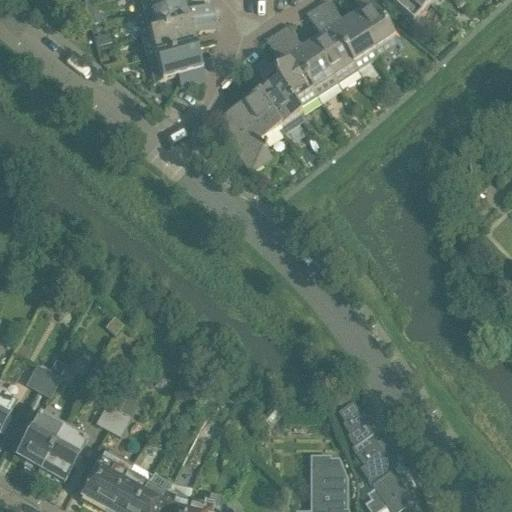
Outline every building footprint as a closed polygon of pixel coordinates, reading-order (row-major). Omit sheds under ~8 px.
[(131,0),(136,16),(182,3),(181,0),(131,0)] [(350,0),(359,13),(350,19),(376,60),(397,46),(366,0),(350,0)] [(421,0),(384,0),(412,25),(429,6),(424,1),(424,2),(421,0)] [(136,16),(142,39),(213,19),(210,7),(185,14),(182,3),(136,16)] [(327,4),(316,11),(356,73),(376,60),(350,19),(340,25),(327,4)] [(319,39),(309,45),(336,86),(356,73),(316,11),(305,18),(319,39)] [(87,16),(90,26),(101,24),(96,14),(87,16)] [(142,39),(149,62),(195,49),(192,38),(216,32),(213,19),(142,39)] [(286,30),(276,37),(315,99),(336,86),(309,45),(300,52),(286,30)] [(94,40),(97,50),(112,46),(109,36),(94,40)] [(278,65),(270,71),(296,112),(296,111),(315,99),(276,37),(265,44),(278,65)] [(195,49),(149,62),(155,86),(177,80),(180,92),(205,85),(195,49)] [(126,62),(104,69),(109,73),(128,67),(126,62)] [(266,90),(257,97),(279,131),(278,132),(282,138),(304,124),(296,111),(296,112),(270,71),(264,62),(253,69),(266,90)] [(279,131),(257,97),(215,124),(249,176),(271,162),(260,144),(278,132),(279,131)] [(160,361),(133,357),(130,379),(157,383),(160,361)] [(55,364),(49,375),(38,394),(50,401),(61,382),(59,380),(65,369),(55,364)] [(28,388),(38,394),(49,375),(39,369),(28,388)] [(206,402),(216,406),(220,397),(210,393),(206,402)] [(0,395),(0,433),(17,405),(0,395)] [(98,428),(108,434),(125,403),(115,398),(108,409),(98,428)] [(128,399),(125,403),(108,434),(120,440),(130,421),(139,405),(128,399)] [(337,418),(344,427),(342,428),(349,439),(347,440),(354,450),(351,452),(363,469),(359,472),(374,493),(366,498),(370,504),(364,508),(366,511),(383,511),(386,510),(387,511),(409,511),(410,507),(413,505),(401,488),(403,487),(389,463),(398,457),(385,439),(377,445),(372,438),(373,437),(352,407),(337,418)] [(22,470),(38,479),(64,431),(41,418),(17,460),(26,465),(22,470)] [(64,431),(38,479),(52,486),(55,481),(63,486),(73,468),(76,470),(81,460),(78,458),(87,444),(64,431)] [(251,464),(252,443),(225,440),(223,462),(251,464)] [(94,511),(96,511),(107,511),(132,469),(119,462),(120,461),(108,454),(82,499),(83,500),(83,505),(94,511)] [(107,511),(133,511),(152,479),(138,471),(146,458),(141,455),(137,462),(136,461),(132,469),(107,511)] [(346,511),(346,483),(338,463),(329,463),(330,460),(310,460),(310,511),(346,511)] [(154,477),(152,479),(133,511),(159,511),(168,497),(171,488),(172,488),(172,487),(154,477)] [(185,511),(187,507),(187,504),(191,492),(172,488),(171,488),(168,497),(159,511),(185,511)] [(224,511),(226,507),(216,497),(208,497),(207,503),(203,502),(201,511),(187,507),(185,511),(224,511)]
